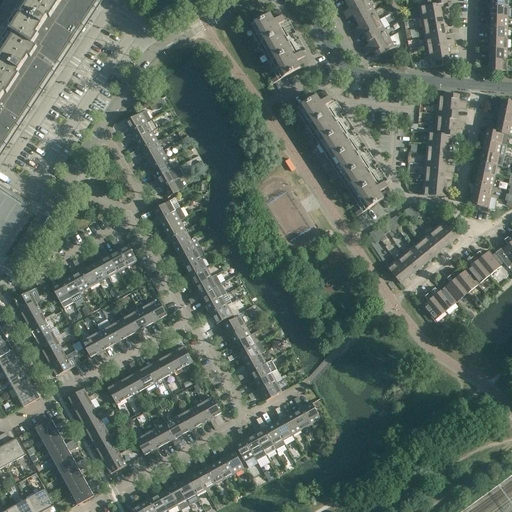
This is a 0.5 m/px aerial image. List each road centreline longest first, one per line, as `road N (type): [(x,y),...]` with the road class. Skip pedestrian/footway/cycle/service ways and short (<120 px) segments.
road 1 (residential): [(0,428),(190,323)]
road 2 (residential): [(246,418),(77,511)]
road 3 (tertiary): [(68,176),(143,61),(182,33)]
road 4 (residential): [(408,199),(332,80)]
road 5 (tertiary): [(345,68),(472,84)]
road 6 (residential): [(453,209),(472,84)]
road 7 (residential): [(190,323),(127,214)]
road 8 (tertiary): [(0,275),(68,176)]
